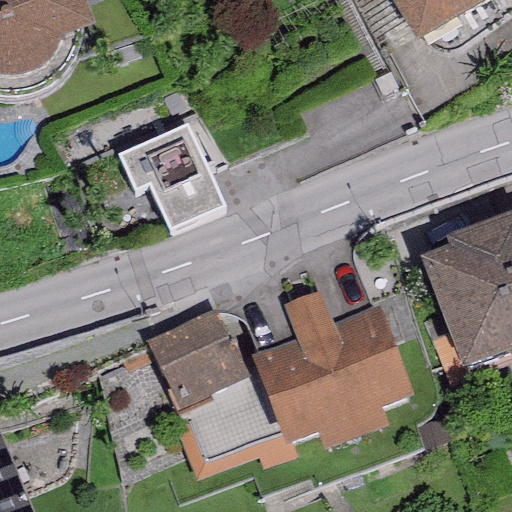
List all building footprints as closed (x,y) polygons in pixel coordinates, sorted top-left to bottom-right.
[(81,0),(0,0),(0,109),(6,110),(18,108),(39,101),(49,97),(60,89),(69,78),(76,68),(82,53),(85,40),(94,36),(81,0)] [(390,0),(415,40),(481,0),(390,0)] [(188,132),(118,162),(134,199),(148,193),(169,241),(224,217),(188,132)] [(511,219),(444,243),(448,254),(418,264),(459,381),(511,362),(511,219)] [(296,343),(250,360),(285,455),(318,443),(324,458),(387,435),(381,418),(414,406),(379,312),(333,329),(320,295),(283,309),(296,343)] [(215,316),(146,347),(178,418),(247,387),(215,316)] [(28,511),(0,440),(0,511),(28,511)]
